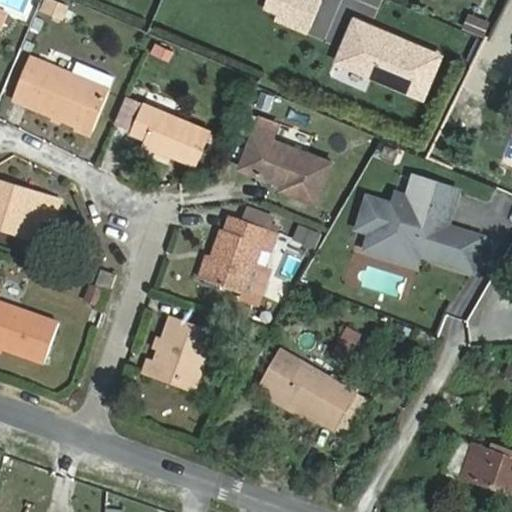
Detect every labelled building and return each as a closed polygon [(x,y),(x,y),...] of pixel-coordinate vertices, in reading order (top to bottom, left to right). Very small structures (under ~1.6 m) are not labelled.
[(54,0),(41,0),(37,11),(62,20),(68,5),(54,0)] [(168,60),(172,48),(151,42),(148,53),(168,60)] [(73,76),(31,59),(14,99),(94,132),(115,81),(78,66),(73,76)] [(212,132),(143,103),(132,131),(147,137),(145,142),(198,164),(212,132)] [(278,124),(261,118),(242,167),(284,183),(282,189),(317,202),(333,162),(272,138),(278,124)] [(394,207),(368,199),(359,228),(372,232),(389,237),(384,254),(415,263),(418,253),(472,270),(481,239),(445,227),(456,192),(415,179),(408,199),(397,196),(394,207)] [(0,182),(0,226),(2,219),(22,224),(19,234),(47,243),(60,200),(0,182)] [(246,207),(241,220),(278,233),(280,227),(273,224),(276,217),(246,207)] [(232,217),(227,231),(223,230),(214,257),(207,254),(198,278),(244,294),(242,299),(259,305),(272,269),(256,263),(262,246),(272,250),(278,233),(241,220),(232,217)] [(299,227),(294,240),(314,249),(320,236),(299,227)] [(389,237),(372,232),(367,249),(384,254),(389,237)] [(99,258),(86,252),(77,273),(91,279),(99,258)] [(116,275),(102,270),(97,286),(111,291),(116,275)] [(82,303),(97,306),(100,289),(85,286),(82,303)] [(0,347),(45,364),(60,323),(0,302),(0,347)] [(172,317),(156,361),(149,358),(144,374),(195,393),(216,333),(172,317)] [(343,325),(330,354),(347,362),(360,333),(343,325)] [(357,393),(282,351),(261,388),(336,430),(357,393)] [(511,451),(495,446),(493,451),(455,438),(444,470),(511,494),(511,451)]
